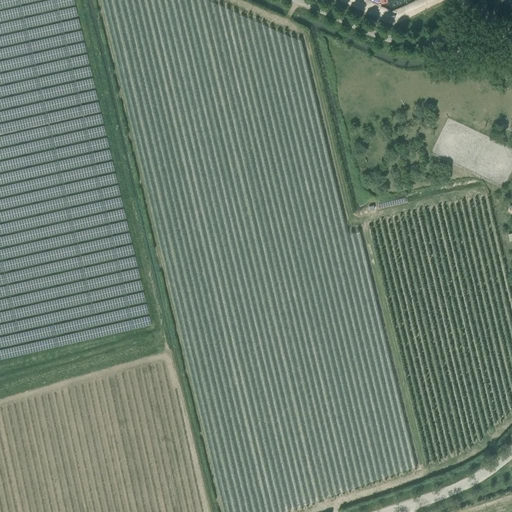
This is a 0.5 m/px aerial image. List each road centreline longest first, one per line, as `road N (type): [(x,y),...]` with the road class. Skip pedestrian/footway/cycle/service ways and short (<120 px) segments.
road 1 (unclassified): [(511,45),(479,36),(390,40),(299,0)]
road 2 (unclassified): [(390,511),(472,480),(511,452)]
